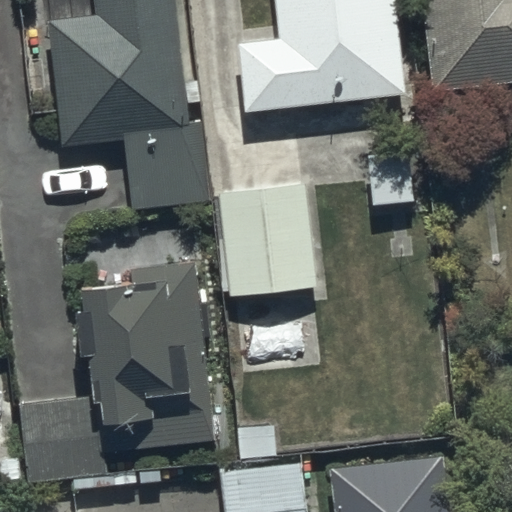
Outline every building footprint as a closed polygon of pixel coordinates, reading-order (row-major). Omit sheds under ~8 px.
[(89,0),(90,2),(44,6),(57,131),(122,124),(130,198),(211,190),(203,113),(185,115),(174,0),(89,0)] [(275,0),(278,21),(232,27),(241,98),(402,79),(392,0),(275,0)] [(511,0),(422,0),(431,78),(511,69),(511,0)] [(308,276),(300,173),(216,180),(224,282),(308,276)] [(191,247),(74,260),(88,389),(16,397),(27,489),(94,482),(92,470),(106,468),(103,438),(210,426),(191,247)] [(236,417),(240,456),(219,458),(225,511),(302,511),(295,451),(274,453),(269,413),(236,417)]
